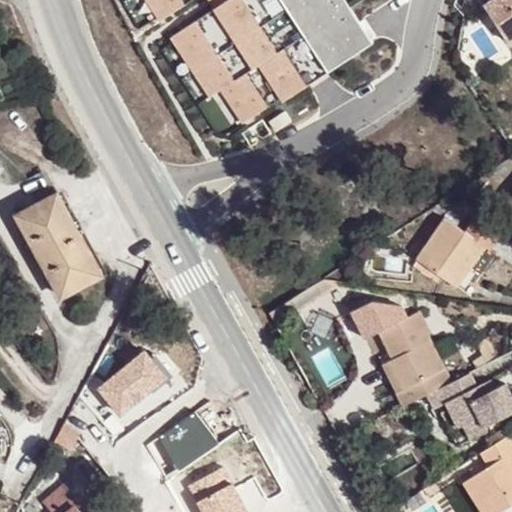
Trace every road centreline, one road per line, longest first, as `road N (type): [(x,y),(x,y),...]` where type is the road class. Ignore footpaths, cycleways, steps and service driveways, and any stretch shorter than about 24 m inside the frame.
road 1 (residential): [(147,220),(270,163),(412,75),(427,0)]
road 2 (secondary): [(316,511),(147,220)]
road 3 (secondary): [(147,220),(72,72),(50,0)]
